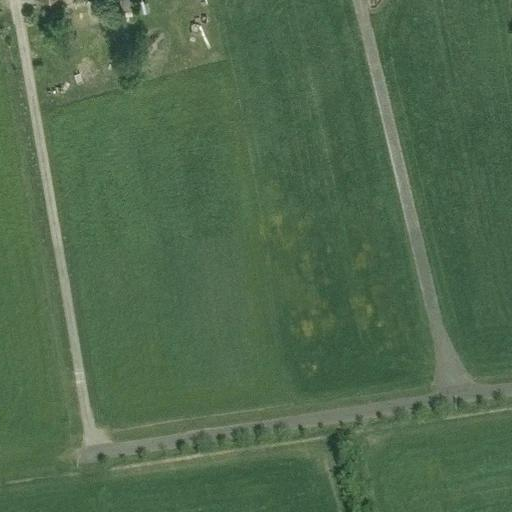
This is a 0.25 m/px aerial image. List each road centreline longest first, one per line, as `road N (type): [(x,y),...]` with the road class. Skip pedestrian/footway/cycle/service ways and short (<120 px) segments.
road 1 (unclassified): [(22,46),(92,452),(450,396)]
road 2 (unclassified): [(358,0),(450,396)]
